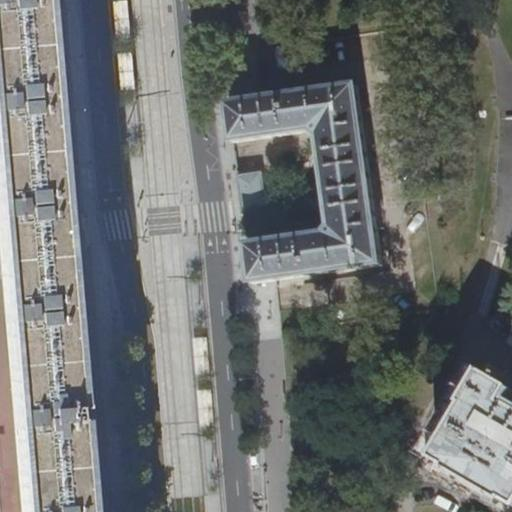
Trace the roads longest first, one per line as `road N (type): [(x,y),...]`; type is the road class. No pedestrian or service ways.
road 1 (primary): [(96,0),(116,226),(142,351),(156,511)]
road 2 (primary): [(237,511),(188,0)]
